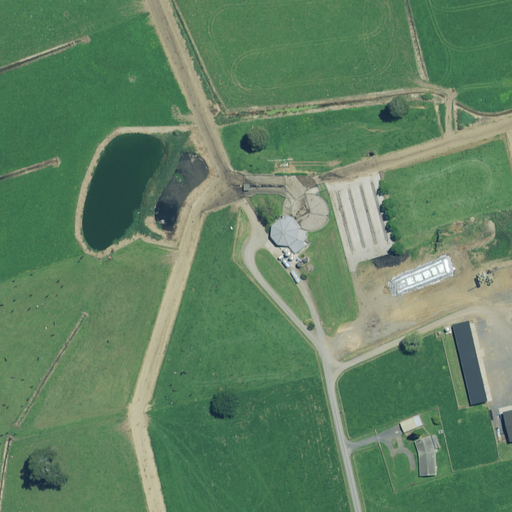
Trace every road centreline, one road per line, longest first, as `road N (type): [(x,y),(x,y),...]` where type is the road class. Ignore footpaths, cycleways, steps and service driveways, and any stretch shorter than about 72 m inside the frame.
road 1 (track): [(256,238),(151,0)]
road 2 (unknown): [(477,132),(319,180),(231,179)]
